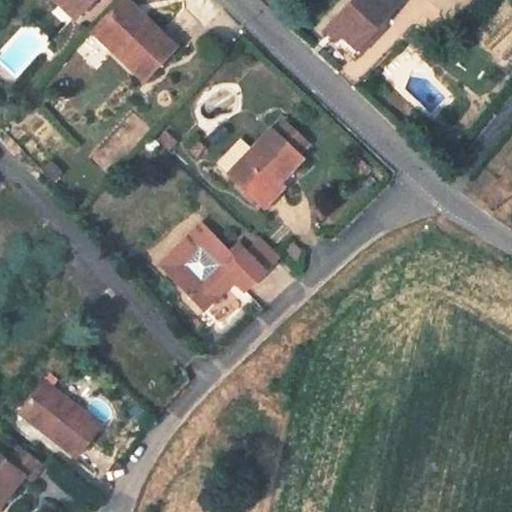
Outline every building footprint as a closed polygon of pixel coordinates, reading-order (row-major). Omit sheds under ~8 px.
[(92,0),(56,0),(61,4),(55,10),(69,23),(75,16),(76,18),(92,0)] [(177,47),(165,35),(149,20),(126,0),(120,0),(96,26),(117,46),(112,52),(144,82),(149,77),(165,60),(177,47)] [(404,0),(354,0),(331,25),(358,49),(404,0)] [(52,42),(31,22),(0,53),(0,67),(14,81),(52,42)] [(96,26),(91,32),(112,52),(117,46),(96,26)] [(271,128),(296,152),(306,141),(281,117),(271,128)] [(130,120),(92,156),(106,171),(144,135),(130,120)] [(228,174),(255,199),(275,179),(278,182),(302,158),(296,152),(271,128),(252,149),(241,139),(218,163),(229,173),(228,174)] [(255,199),(264,208),(284,188),(278,182),(275,179),(255,199)] [(165,258),(158,265),(165,271),(205,310),(234,281),(245,292),(265,272),(245,251),(237,258),(202,221),(189,234),(218,265),(201,281),(184,265),(198,251),(185,238),(165,258)] [(252,249),(272,266),(281,255),(261,238),(252,249)] [(45,383),(25,408),(50,429),(47,433),(78,457),(102,426),(45,383)] [(50,429),(25,408),(21,413),(47,433),(50,429)] [(0,502),(8,502),(7,492),(21,475),(28,480),(42,464),(18,445),(6,461),(0,456),(0,502)]
